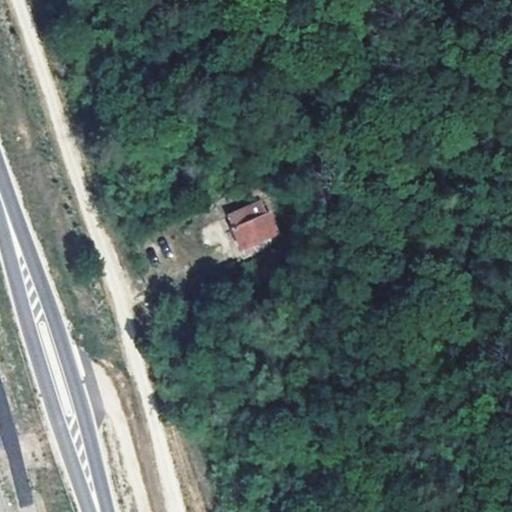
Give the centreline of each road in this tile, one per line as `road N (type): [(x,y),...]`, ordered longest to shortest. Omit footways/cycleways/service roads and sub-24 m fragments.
road 1 (secondary): [(103,511),(55,318),(0,194)]
road 2 (secondary): [(0,195),(28,325),(94,511)]
